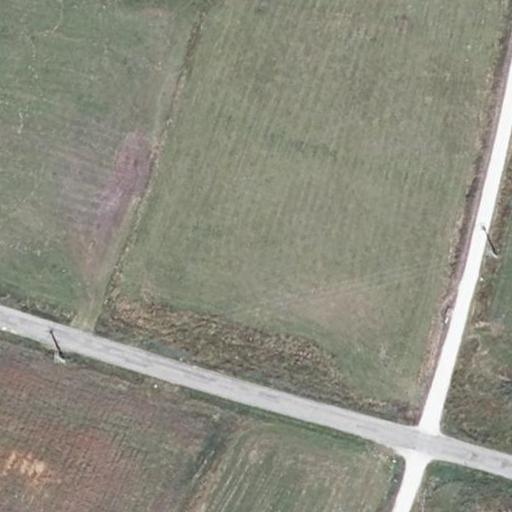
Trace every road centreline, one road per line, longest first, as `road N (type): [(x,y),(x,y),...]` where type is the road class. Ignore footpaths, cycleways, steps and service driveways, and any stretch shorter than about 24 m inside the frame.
road 1 (tertiary): [(511,465),(0,316)]
road 2 (track): [(511,81),(468,288),(400,511)]
